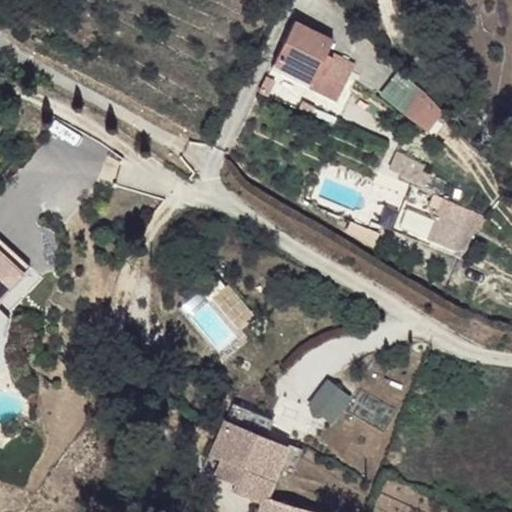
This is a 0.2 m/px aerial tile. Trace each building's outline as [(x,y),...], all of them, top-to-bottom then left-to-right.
[(51,8),(35,0),(28,0),(19,16),(39,26),(40,24),(49,28),(55,16),(49,13),(51,8)] [(333,39),(295,21),(271,68),(336,100),(345,83),(325,73),(333,57),(326,53),(333,39)] [(418,87),(399,106),(420,128),(440,109),(418,87)] [(425,165),(396,150),(389,166),(403,172),(402,177),(422,185),(428,173),(423,169),(425,165)] [(480,218),(432,196),(429,205),(438,209),(427,237),(458,251),(460,249),(465,251),(480,218)] [(0,298),(30,266),(0,238),(0,298)] [(328,378),(307,402),(330,422),(351,397),(328,378)] [(273,467),(281,440),(264,435),(270,415),(228,402),(211,459),(232,466),(224,492),(262,504),(263,498),(273,467)] [(295,444),(281,440),(273,467),(287,472),(295,444)] [(202,491),(190,475),(189,476),(180,463),(170,471),(173,476),(189,501),(202,491)] [(311,511),(263,499),(259,511),(311,511)]
